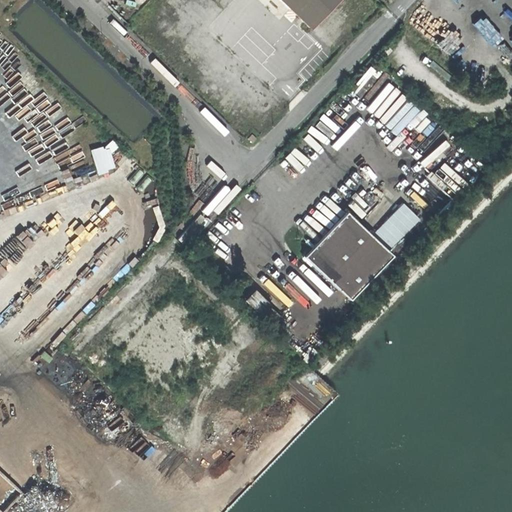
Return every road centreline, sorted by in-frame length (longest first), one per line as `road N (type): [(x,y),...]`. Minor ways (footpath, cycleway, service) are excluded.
road 1 (unclassified): [(79,0),(247,170)]
road 2 (unclassified): [(247,170),(391,18)]
